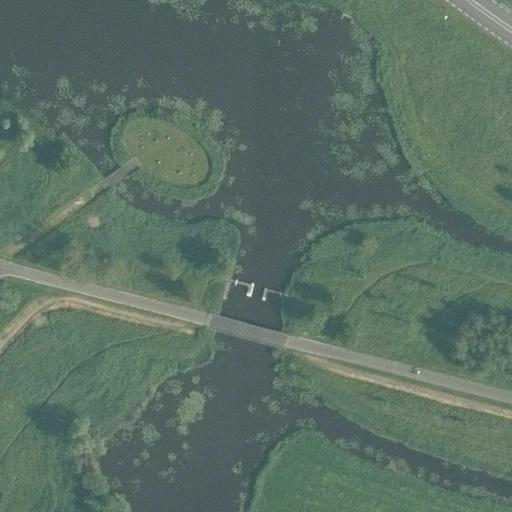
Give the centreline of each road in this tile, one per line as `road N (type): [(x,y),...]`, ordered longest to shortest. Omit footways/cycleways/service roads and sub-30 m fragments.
road 1 (unknown): [(0,354),(49,300),(182,334),(199,314)]
road 2 (unknown): [(511,417),(333,369),(294,340)]
